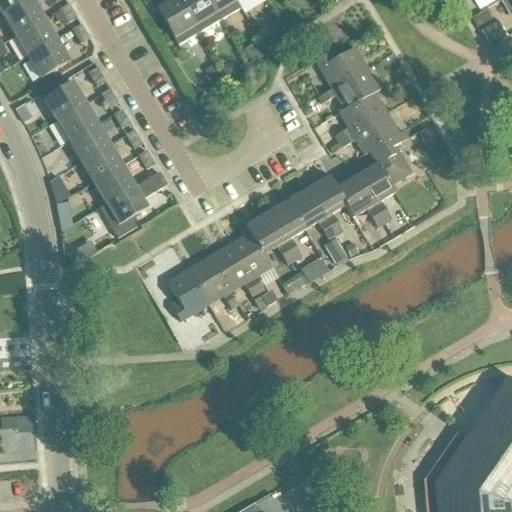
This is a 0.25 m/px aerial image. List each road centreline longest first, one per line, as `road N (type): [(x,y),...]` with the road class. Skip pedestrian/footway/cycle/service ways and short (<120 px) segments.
road 1 (residential): [(61,511),(41,245),(27,183),(0,125)]
road 2 (residential): [(251,107),(272,142),(192,187),(84,0)]
